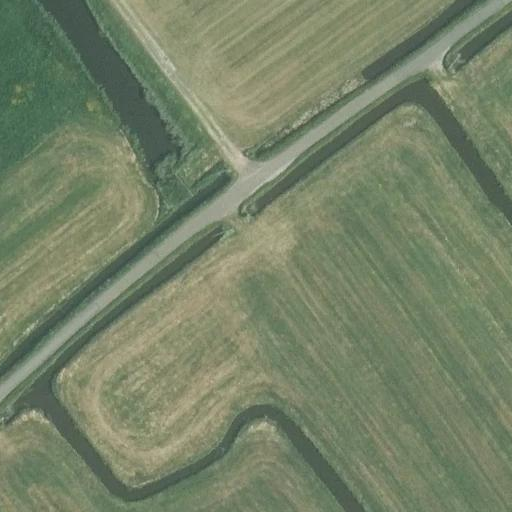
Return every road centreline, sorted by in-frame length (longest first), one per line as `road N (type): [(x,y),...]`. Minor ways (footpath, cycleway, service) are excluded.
road 1 (unclassified): [(0,403),(158,253),(511,0)]
road 2 (track): [(116,0),(254,182)]
